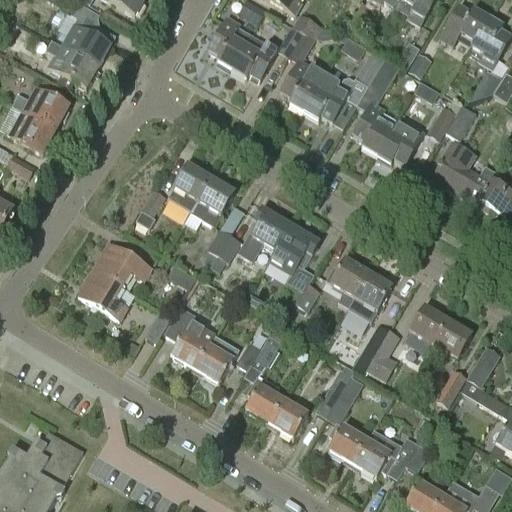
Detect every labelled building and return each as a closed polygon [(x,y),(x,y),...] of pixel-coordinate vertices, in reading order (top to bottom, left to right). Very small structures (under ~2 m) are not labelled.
[(47,0),(45,5),(60,13),(66,3),(60,0),(47,0)] [(69,0),(88,11),(94,0),(69,0)] [(133,21),(145,0),(99,0),(98,1),(133,21)] [(261,0),(294,19),(299,10),(289,4),(291,0),(261,0)] [(347,0),(340,0),(337,6),(346,11),(351,2),(347,0)] [(367,0),(367,2),(379,9),(381,7),(394,15),(403,0),(367,0)] [(418,32),(437,0),(403,0),(394,15),(408,23),(407,25),(418,32)] [(258,27),(264,17),(248,6),(241,16),(258,27)] [(108,52),(114,42),(93,30),(98,21),(76,9),(71,18),(78,22),(62,51),(52,46),(51,48),(97,74),(109,52),(108,52)] [(470,18),(459,12),(439,45),(452,52),(459,39),(473,47),(487,23),(472,14),(470,18)] [(312,45),(319,33),(300,21),(293,32),(298,35),(303,38),(302,38),(312,45)] [(230,76),(250,42),(236,34),(238,31),(226,23),(206,56),(218,63),(215,67),(230,76)] [(490,75),(510,42),(499,36),(501,32),(487,23),(473,47),(473,48),(466,58),(480,67),(479,68),(490,75)] [(291,57),(292,56),(297,47),(302,38),(303,38),(298,35),(293,32),(291,31),(280,50),(291,57)] [(302,62),(312,45),(302,38),(297,47),(292,56),(302,62)] [(263,50),(250,42),(230,76),(245,84),(247,80),(258,87),(278,54),(265,47),(263,50)] [(85,95),(97,74),(51,48),(47,56),(55,61),(47,74),(58,80),(85,95)] [(405,78),(418,55),(408,49),(394,71),(405,78)] [(0,73),(4,76),(11,64),(0,58),(0,73)] [(366,93),(383,65),(372,58),(353,88),(348,84),(343,85),(340,91),(324,81),(302,118),(317,127),(320,123),(330,129),(344,105),(355,111),(366,93)] [(418,86),(431,66),(418,59),(406,78),(418,86)] [(378,101),(394,75),(383,68),(384,66),(383,65),(366,93),(378,101)] [(302,118),(324,81),(298,66),(278,99),(289,105),(286,109),(302,118)] [(467,108),(490,102),(499,86),(485,78),(467,108)] [(506,110),(511,98),(511,83),(505,79),(492,102),(506,110)] [(441,100),(450,106),(456,97),(446,91),(441,100)] [(360,152),(375,161),(395,127),(381,119),(383,117),(372,110),(378,101),(366,93),(355,111),(366,118),(351,142),(363,148),(360,152)] [(68,113),(34,94),(27,106),(22,103),(17,100),(11,112),(21,118),(20,118),(54,137),(68,113)] [(459,147),(475,121),(461,112),(444,138),(459,147)] [(438,147),(453,120),(442,113),(427,140),(438,147)] [(41,160),(54,137),(20,118),(8,141),(18,147),(41,160)] [(403,145),(391,138),(396,128),(395,127),(375,161),(390,170),(392,166),(403,172),(422,140),(410,133),(403,145)] [(471,160),(451,148),(430,183),(476,210),(488,188),(494,177),(483,171),(476,182),(463,174),(471,160)] [(27,184),(33,174),(13,162),(7,172),(27,184)] [(186,171),(166,204),(189,218),(195,208),(209,185),(186,171)] [(511,187),(494,177),(488,188),(476,210),(485,216),(487,212),(505,222),(497,236),(507,242),(511,233),(511,187)] [(196,208),(189,220),(201,227),(211,233),(232,199),(209,185),(195,208),(196,208)] [(140,217),(141,217),(135,228),(149,236),(155,226),(151,224),(165,203),(152,196),(140,217)] [(0,236),(11,216),(0,210),(0,236)] [(251,242),(249,240),(237,260),(251,268),(261,251),(272,258),(273,256),(288,232),(261,216),(253,229),(257,232),(251,242)] [(273,256),(272,258),(274,259),(269,268),(290,281),(285,290),(299,298),(292,310),(295,311),(308,291),(313,282),(303,276),(318,251),(310,246),(288,232),(273,256)] [(209,274),(229,242),(219,236),(206,256),(208,258),(201,268),(209,274)] [(227,268),(239,248),(229,242),(209,274),(218,279),(225,268),(227,268)] [(140,287),(148,275),(106,250),(91,276),(120,293),(128,279),(140,287)] [(367,280),(344,266),(338,277),(332,273),(324,287),(329,291),(342,298),(336,309),(346,315),(367,280)] [(195,285),(173,271),(166,283),(188,296),(195,285)] [(117,327),(124,315),(112,307),(120,293),(91,276),(75,301),(117,327)] [(369,329),(375,318),(390,294),(367,280),(346,315),(369,329)] [(306,318),(318,297),(308,291),(295,311),(306,318)] [(409,338),(402,349),(426,363),(432,352),(446,328),(423,314),(409,338)] [(193,323),(179,315),(163,340),(177,348),(168,362),(192,377),(213,342),(190,328),(193,323)] [(153,349),(169,324),(159,318),(143,343),(153,349)] [(446,328),(432,352),(455,366),(470,342),(446,328)] [(376,331),(364,352),(350,375),(354,378),(360,382),(386,338),(376,331)] [(370,364),(360,382),(368,386),(371,380),(385,388),(396,369),(387,363),(398,345),(386,338),(370,364)] [(216,391),(237,357),(213,342),(192,377),(216,391)] [(259,355),(246,376),(247,377),(244,381),(254,387),(246,401),(250,404),(243,417),(267,431),(282,407),(274,403),(279,395),(258,382),(260,379),(261,380),(280,349),(268,342),(260,356),(259,355)] [(130,348),(127,353),(126,355),(134,360),(135,357),(138,353),(130,348)] [(235,370),(246,376),(259,355),(248,349),(235,370)] [(478,394),(498,362),(485,355),(466,386),(466,387),(478,394)] [(350,375),(344,372),(341,377),(340,377),(314,418),(325,424),(350,383),(351,383),(354,378),(350,375)] [(446,414),(464,384),(453,377),(435,406),(446,414)] [(350,473),(365,448),(337,432),(362,390),(351,383),(350,383),(325,424),(335,430),(328,442),(333,446),(326,458),(350,473)] [(478,394),(466,387),(466,386),(465,386),(460,393),(477,403),(475,407),(501,423),(508,412),(478,394)] [(291,446),(306,422),(282,407),(267,431),(291,446)] [(493,451),(488,460),(499,467),(504,458),(511,462),(511,429),(507,427),(493,451)] [(400,453),(373,437),(365,449),(365,448),(350,473),(373,487),(379,477),(385,481),(394,467),(404,472),(417,451),(406,444),(400,453)] [(0,511),(51,511),(56,505),(60,504),(64,497),(61,495),(82,458),(47,438),(40,450),(35,447),(26,463),(11,454),(7,461),(8,466),(0,479),(0,511)] [(416,480),(429,458),(417,451),(404,472),(416,480)] [(435,511),(441,503),(417,488),(401,511),(435,511)] [(490,511),(498,500),(486,493),(474,511),(490,511)] [(455,511),(441,503),(435,511),(455,511)]
